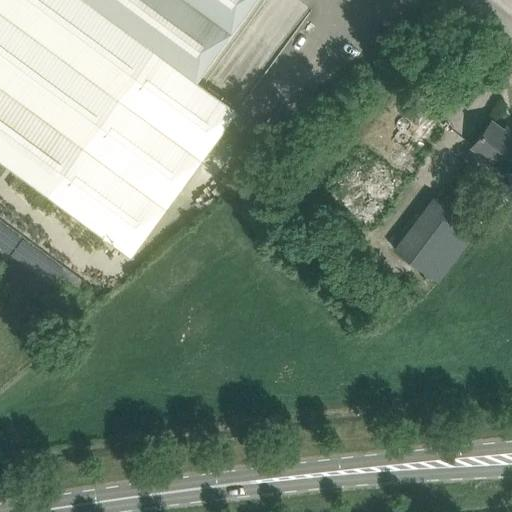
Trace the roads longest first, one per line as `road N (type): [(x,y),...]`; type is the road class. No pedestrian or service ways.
road 1 (tertiary): [(511,447),(207,481),(163,493)]
road 2 (tertiary): [(163,493),(511,470)]
road 3 (tertiary): [(38,511),(163,493)]
